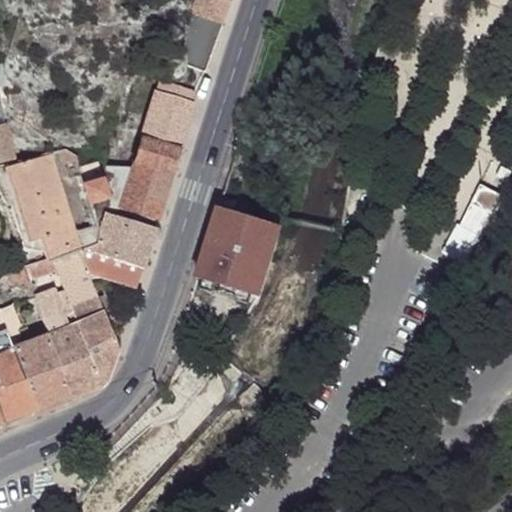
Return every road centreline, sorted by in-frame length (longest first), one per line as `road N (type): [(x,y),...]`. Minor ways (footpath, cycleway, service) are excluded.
road 1 (primary): [(260,0),(142,361),(100,411),(0,460)]
road 2 (unclassified): [(405,228),(293,477),(264,511)]
